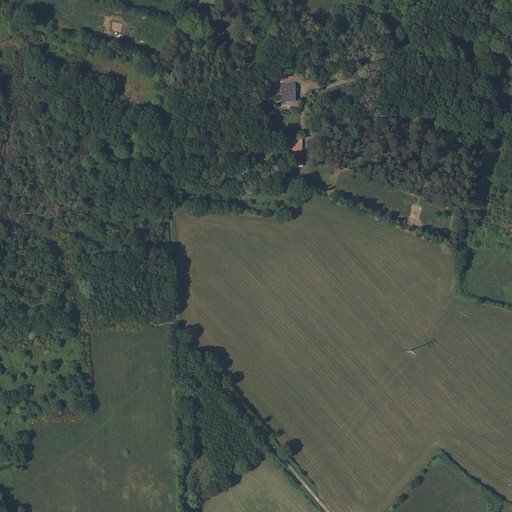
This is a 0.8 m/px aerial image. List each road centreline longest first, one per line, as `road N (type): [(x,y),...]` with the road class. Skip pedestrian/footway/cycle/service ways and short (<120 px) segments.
road 1 (track): [(194,0),(166,106),(178,339)]
road 2 (track): [(178,339),(327,511)]
road 3 (track): [(178,339),(185,511)]
